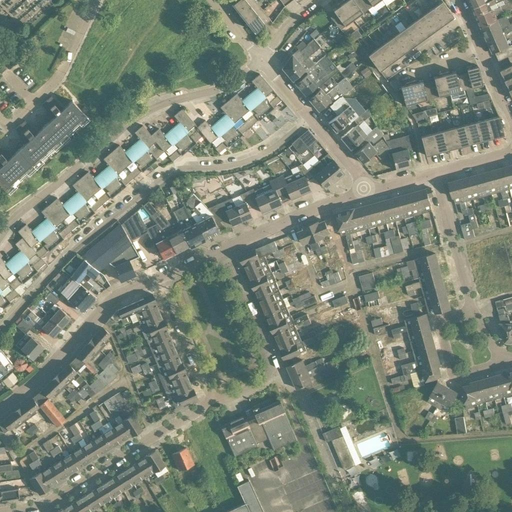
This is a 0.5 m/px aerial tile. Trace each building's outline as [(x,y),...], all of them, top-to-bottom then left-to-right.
[(239,15),(255,2),(253,0),(238,0),(233,4),(240,13),(239,14),(239,15)] [(343,0),(341,2),(354,20),(367,10),(360,0),(353,0),(347,0),(347,1),(346,0),(343,0)] [(360,0),(367,10),(381,0),(360,0)] [(430,0),(428,2),(433,8),(444,24),(454,17),(442,1),(436,6),(431,0),(430,0)] [(468,0),(473,9),(489,2),(493,0),(468,0)] [(493,0),(489,2),(473,9),(476,16),(492,9),(492,10),(505,4),(502,0),(493,0)] [(255,2),(239,15),(240,14),(247,22),(246,23),(246,24),(262,11),(255,2)] [(354,20),(341,2),(336,6),(338,7),(333,10),(335,13),(330,17),(334,22),(340,30),(354,20)] [(492,9),(476,16),(482,29),(498,22),(495,15),(511,8),(509,2),(505,4),(492,10),(492,9)] [(419,9),(423,15),(435,31),(444,24),(433,8),(426,13),(422,6),(419,9)] [(262,11),(246,24),(247,23),(255,32),(269,20),(262,11)] [(410,15),(414,21),(426,37),(435,31),(423,15),(417,19),(413,13),(410,15)] [(400,22),(405,28),(416,44),(426,37),(414,21),(408,26),(404,20),(400,22)] [(498,22),(482,29),(488,42),(511,31),(511,24),(501,29),(498,22)] [(391,29),(396,35),(407,51),(416,44),(405,28),(399,33),(394,26),(391,29)] [(511,31),(488,42),(493,54),(495,53),(499,61),(508,57),(511,64),(511,63),(511,45),(510,46),(507,39),(510,37),(511,38),(511,31)] [(382,36),(386,42),(398,58),(407,51),(396,35),(390,39),(385,33),(382,36)] [(315,39),(319,45),(323,42),(319,36),(315,39)] [(287,75),(309,56),(315,51),(320,47),(314,39),(301,49),(300,48),(292,55),(283,67),(283,70),(287,75)] [(377,49),(388,64),(398,58),(386,42),(380,46),(376,40),(372,42),(377,49)] [(388,64),(377,49),(371,53),(367,47),(363,49),(368,55),(379,71),(381,70),(388,64)] [(300,90),(332,63),(326,55),(315,64),(309,68),(305,72),(307,74),(295,84),(296,85),(296,87),(297,88),(299,88),(300,90)] [(309,68),(315,64),(309,56),(287,75),(288,76),(288,78),(290,80),(292,80),(293,81),(304,71),(304,70),(307,66),(309,68)] [(332,77),(338,71),(336,68),(332,63),(300,90),(305,96),(317,86),(319,87),(332,77)] [(340,73),(345,78),(356,67),(352,63),(346,68),(340,73)] [(505,81),(511,77),(511,65),(501,71),(505,81)] [(471,88),(483,85),(478,66),(472,68),(471,66),(466,67),(467,73),(462,74),(465,86),(470,84),(471,88)] [(365,78),(371,73),(367,67),(360,72),(365,78)] [(444,73),(449,94),(460,91),(459,87),(465,86),(462,74),(456,76),(455,72),(450,74),(449,72),(444,73)] [(429,83),(433,99),(449,94),(444,73),(438,75),(439,77),(433,78),(434,82),(429,83)] [(249,95),(257,104),(273,91),(259,74),(251,81),(257,88),(249,95)] [(332,77),(319,87),(320,89),(308,99),(313,105),(338,84),(332,77)] [(352,87),(345,78),(344,79),(338,84),(313,105),(314,106),(314,108),(316,110),(317,110),(318,111),(331,101),(332,103),(352,87)] [(416,103),(411,82),(405,83),(406,85),(400,87),(399,80),(388,82),(394,91),(401,89),(405,106),(416,103)] [(411,82),(416,103),(433,99),(429,83),(423,84),(422,81),(416,82),(416,80),(411,82)] [(460,91),(449,94),(451,101),(465,97),(464,90),(460,91)] [(257,104),(267,115),(274,109),(273,108),(281,100),(273,91),(257,104)] [(228,101),(242,117),(257,104),(249,95),(242,101),(236,94),(228,101)] [(470,105),(488,101),(491,100),(488,94),(476,97),(476,98),(469,100),(470,105)] [(45,126),(61,144),(88,119),(72,101),(63,110),(51,97),(42,105),(47,112),(47,116),(53,117),(54,118),(45,126)] [(359,98),(328,123),(332,127),(332,129),(334,131),(335,131),(336,132),(349,121),(347,117),(363,103),(359,98)] [(218,121),(226,131),(242,117),(228,101),(220,108),(226,115),(218,121)] [(242,117),(250,127),(258,120),(259,121),(267,115),(257,104),(242,117)] [(172,129),(180,139),(196,126),(182,109),(173,116),(179,123),(172,129)] [(367,136),(377,127),(377,126),(367,134),(360,124),(370,116),(367,110),(354,121),(358,125),(354,128),(353,128),(341,138),(350,149),(367,136)] [(226,131),(235,141),(243,135),(242,134),(250,127),(242,117),(226,131)] [(487,120),(492,138),(503,135),(498,117),(487,120)] [(204,135),(203,136),(211,144),(226,131),(218,121),(211,127),(205,120),(197,127),(204,135)] [(492,138),(487,120),(476,122),(481,141),(492,138)] [(35,168),(61,144),(45,126),(37,134),(25,121),(15,130),(21,136),(21,141),(26,141),(27,143),(19,151),(35,168)] [(481,141),(476,122),(465,125),(470,144),(481,141)] [(470,144),(465,125),(454,128),(459,147),(470,144)] [(133,146),(141,156),(156,142),(151,135),(143,126),(141,126),(134,133),(140,140),(133,146)] [(180,139),(189,150),(196,144),(195,143),(203,136),(204,135),(197,127),(196,126),(180,139)] [(377,127),(367,136),(374,144),(382,137),(377,127)] [(459,147),(454,128),(443,131),(448,150),(459,147)] [(151,135),(156,142),(165,152),(180,139),(172,129),(164,136),(158,129),(151,135)] [(299,138),(308,149),(317,141),(308,130),(299,138)] [(226,131),(211,144),(219,154),(227,146),(228,147),(235,141),(226,131)] [(448,150),(443,131),(432,134),(437,153),(448,150)] [(390,150),(390,151),(396,170),(411,166),(407,150),(417,148),(413,134),(385,141),(390,150)] [(437,153),(432,134),(420,137),(425,156),(437,153)] [(308,149),(299,138),(291,144),(300,155),(308,149)] [(180,139),(165,152),(164,152),(172,162),(181,155),(182,156),(189,150),(180,139)] [(390,151),(390,150),(382,140),(373,148),(368,142),(354,154),(355,155),(355,156),(357,159),(358,159),(362,164),(375,153),(380,160),(390,151)] [(141,156),(150,166),(157,160),(156,159),(164,152),(165,152),(156,142),(141,156)] [(111,152),(125,169),(141,156),(133,146),(125,152),(119,146),(111,152)] [(35,168),(19,151),(10,159),(9,157),(9,152),(4,152),(0,147),(0,166),(1,167),(0,167),(0,184),(8,193),(35,168)] [(101,172),(109,182),(125,169),(111,152),(103,159),(109,166),(101,172)] [(318,161),(335,181),(344,174),(339,168),(340,168),(328,154),(318,161)] [(125,169),(133,178),(141,171),(142,172),(150,166),(141,156),(125,169)] [(335,181),(318,161),(307,170),(313,178),(315,176),(325,189),(335,181)] [(511,162),(450,179),(465,239),(476,236),(474,228),(480,226),(477,217),(469,219),(464,200),(511,188),(511,162)] [(109,182),(118,193),(126,186),(125,185),(133,178),(125,169),(109,182)] [(80,179),(94,195),(109,182),(101,172),(94,179),(88,172),(80,179)] [(294,181),(301,196),(311,191),(304,177),(294,181)] [(70,199),(78,208),(94,195),(80,179),(72,186),(78,192),(70,199)] [(301,196),(294,181),(284,185),(281,179),(277,181),(282,194),(287,192),(290,200),(301,196)] [(282,194),(277,181),(272,183),(275,189),(265,194),(271,208),(281,204),(278,196),(282,194)] [(94,195),(102,205),(110,198),(111,199),(118,193),(109,182),(94,195)] [(334,209),(338,230),(362,224),(362,226),(434,209),(431,196),(435,195),(433,187),(334,209)] [(271,208),(265,194),(254,198),(252,192),(247,194),(253,207),(257,205),(261,213),(271,208)] [(253,207),(247,194),(242,196),(245,202),(235,207),(241,221),(252,217),(248,209),(253,207)] [(78,208),(87,219),(95,213),(94,212),(102,205),(94,195),(78,208)] [(200,214),(205,219),(195,223),(195,224),(204,240),(213,235),(226,228),(220,222),(193,195),(185,203),(198,216),(200,214)] [(49,205),(63,221),(78,208),(70,199),(63,205),(57,198),(49,205)] [(204,240),(195,224),(189,213),(184,208),(179,199),(167,204),(172,213),(180,231),(188,246),(189,246),(191,247),(204,240)] [(241,221),(235,207),(232,201),(209,211),(220,222),(228,218),(231,226),(241,221)] [(188,246),(180,231),(173,234),(167,227),(171,224),(159,210),(157,212),(148,202),(143,207),(157,225),(163,232),(168,237),(176,252),(179,251),(181,252),(185,250),(185,248),(188,246)] [(39,225),(47,235),(63,221),(49,205),(41,212),(47,219),(39,225)] [(63,221),(71,231),(79,224),(80,225),(87,219),(78,208),(63,221)] [(163,232),(157,225),(148,230),(138,211),(121,226),(130,242),(147,234),(156,251),(158,251),(163,259),(168,257),(171,258),(174,256),(174,254),(176,252),(168,237),(163,232)] [(298,226),(303,243),(332,234),(327,218),(298,226)] [(47,235),(56,245),(64,239),(63,238),(71,231),(63,221),(47,235)] [(416,221),(403,225),(406,236),(419,232),(416,221)] [(22,238),(31,248),(47,235),(39,225),(31,232),(26,225),(17,232),(22,238)] [(132,245),(130,242),(121,226),(120,225),(80,258),(84,260),(98,271),(112,261),(120,281),(134,275),(124,251),(132,245)] [(375,248),(378,258),(405,250),(400,234),(396,235),(394,229),(385,232),(388,244),(375,248)] [(31,248),(36,254),(40,258),(40,257),(48,251),(49,252),(56,245),(47,235),(31,248)] [(13,257),(21,267),(36,254),(31,248),(22,238),(15,244),(21,251),(13,257)] [(477,253),(498,247),(496,238),(489,239),(474,243),(477,253)] [(314,250),(321,246),(318,239),(310,242),(314,250)] [(245,255),(282,360),(302,353),(267,254),(279,249),(276,240),(257,247),(258,250),(245,255)] [(351,251),(355,263),(365,259),(361,247),(351,251)] [(479,262),(501,256),(498,247),(477,253),(479,262)] [(431,313),(453,306),(436,251),(407,260),(409,265),(402,267),(404,276),(412,274),(410,270),(420,267),(424,279),(420,280),(431,313)] [(21,267),(30,278),(38,272),(37,270),(45,263),(40,257),(40,258),(36,254),(21,267)] [(501,256),(479,262),(482,271),(503,265),(511,262),(511,257),(502,260),(501,256)] [(0,274),(5,280),(21,267),(13,257),(5,264),(0,257),(0,274)] [(84,260),(71,277),(89,291),(93,286),(85,281),(89,276),(92,279),(98,271),(84,260)] [(503,265),(482,271),(484,280),(506,274),(503,265)] [(14,290),(22,283),(23,284),(30,278),(21,267),(5,280),(9,285),(14,290)] [(323,282),(325,287),(342,280),(338,270),(328,274),(330,279),(323,282)] [(373,272),(360,275),(364,290),(377,286),(373,272)] [(0,293),(9,285),(5,280),(0,274),(0,293)] [(506,274),(484,280),(487,289),(508,283),(506,274)] [(89,291),(71,277),(59,292),(83,313),(96,297),(89,291)] [(421,281),(407,283),(409,294),(423,292),(421,281)] [(508,283),(487,289),(489,299),(504,294),(511,292),(508,283)] [(0,293),(0,305),(3,309),(11,303),(10,302),(18,294),(14,290),(9,285),(0,293)] [(317,301),(312,290),(294,298),(298,309),(317,301)] [(366,293),(367,299),(381,297),(380,291),(366,293)] [(50,292),(44,299),(48,302),(49,300),(54,304),(58,299),(50,292)] [(180,405),(197,398),(155,292),(117,307),(122,317),(130,314),(134,323),(140,321),(150,346),(127,356),(129,362),(154,352),(161,372),(166,370),(180,405)] [(346,295),(334,299),(336,306),(349,301),(346,295)] [(511,296),(497,300),(501,319),(508,317),(507,312),(511,310),(511,296)] [(51,308),(46,314),(61,328),(70,318),(58,307),(54,311),(51,308)] [(409,330),(416,360),(402,363),(404,374),(412,372),(415,387),(423,386),(422,381),(444,376),(429,311),(405,317),(407,325),(393,328),(395,338),(402,336),(401,332),(409,330)] [(23,320),(31,327),(35,322),(38,319),(31,312),(23,320)] [(61,328),(46,314),(41,320),(43,322),(40,326),(53,338),(61,328)] [(31,327),(23,320),(16,327),(25,334),(31,327)] [(128,334),(142,329),(141,325),(127,330),(128,334)] [(90,342),(100,351),(109,341),(107,339),(110,335),(102,328),(90,342)] [(31,337),(20,349),(32,360),(43,348),(31,337)] [(0,348),(3,351),(9,346),(0,338),(0,348)] [(85,363),(87,361),(89,359),(91,361),(100,351),(90,342),(78,355),(85,363)] [(109,352),(106,356),(111,361),(114,357),(109,352)] [(69,365),(76,373),(83,365),(94,375),(98,371),(87,361),(85,363),(78,355),(69,365)] [(24,356),(13,363),(19,371),(29,365),(24,356)] [(103,370),(98,375),(97,373),(94,376),(97,379),(105,387),(107,385),(117,377),(114,375),(119,371),(112,363),(110,364),(109,363),(111,361),(106,356),(98,365),(103,370)] [(322,371),(324,375),(332,372),(324,356),(307,364),(313,375),(322,371)] [(287,363),(296,387),(313,380),(304,357),(287,363)] [(132,367),(135,375),(151,369),(148,361),(132,367)] [(55,378),(64,388),(75,378),(73,376),(76,373),(69,365),(55,378)] [(467,406),(511,394),(511,369),(461,382),(467,406)] [(11,372),(5,380),(9,384),(15,375),(11,372)] [(411,373),(392,377),(393,383),(412,379),(411,373)] [(42,390),(49,399),(52,395),(54,398),(64,388),(55,378),(42,390)] [(96,394),(105,387),(97,379),(89,386),(96,394)] [(440,379),(427,399),(447,411),(459,391),(440,379)] [(87,383),(82,388),(88,395),(89,394),(91,398),(96,394),(89,386),(87,383)] [(32,399),(39,408),(39,407),(57,427),(65,420),(48,400),(49,399),(42,390),(32,399)] [(73,392),(70,394),(75,399),(77,402),(82,398),(77,392),(75,390),(73,392)] [(124,399),(130,396),(127,390),(121,393),(124,399)] [(109,399),(119,416),(123,413),(119,406),(125,403),(119,392),(109,399)] [(71,403),(75,399),(70,394),(67,398),(71,403)] [(17,410),(25,422),(26,421),(37,413),(35,411),(39,408),(32,399),(22,406),(17,410)] [(119,416),(109,399),(103,402),(110,412),(111,412),(114,418),(119,416)] [(257,446),(260,452),(271,447),(273,450),(296,440),(280,402),(280,401),(271,404),(269,400),(251,407),(253,413),(251,414),(249,410),(247,411),(245,412),(247,416),(244,417),(244,416),(220,426),(234,457),(257,446)] [(14,430),(25,422),(17,410),(2,421),(3,422),(0,423),(0,427),(4,434),(13,427),(14,430)] [(94,422),(94,423),(98,429),(103,426),(99,420),(100,420),(94,411),(89,415),(94,422)] [(122,422),(131,436),(131,437),(142,430),(132,415),(122,421),(122,422)] [(465,416),(457,417),(458,432),(466,432),(465,416)] [(131,436),(122,422),(112,429),(121,442),(131,436)] [(30,427),(35,433),(39,430),(34,424),(30,427)] [(69,428),(74,436),(78,442),(82,439),(78,433),(79,432),(74,424),(69,428)] [(35,433),(30,427),(26,430),(31,436),(35,433)] [(121,442),(112,429),(102,435),(110,449),(121,442)] [(110,449),(102,435),(92,442),(100,455),(110,449)] [(344,470),(353,466),(341,437),(332,441),(344,470)] [(57,455),(54,449),(49,441),(43,445),(48,453),(50,452),(53,458),(57,455)] [(100,455),(92,442),(82,448),(90,462),(100,455)] [(54,449),(57,455),(62,452),(58,446),(54,449)] [(90,462),(82,448),(71,454),(80,468),(90,462)] [(186,448),(172,454),(179,471),(193,465),(186,448)] [(144,457),(145,458),(154,473),(165,466),(155,450),(144,457)] [(34,452),(29,455),(33,461),(37,468),(40,472),(42,470),(40,466),(41,466),(38,461),(39,460),(34,452)] [(80,468),(71,454),(61,461),(70,474),(80,468)] [(134,465),(143,478),(153,472),(154,473),(145,458),(134,465)] [(28,464),(32,471),(37,468),(33,461),(28,464)] [(70,474),(61,461),(51,467),(59,481),(70,474)] [(0,473),(5,473),(12,472),(11,464),(0,465),(0,473)] [(124,471),(133,485),(143,478),(134,465),(124,471)] [(59,481),(51,467),(41,473),(40,472),(40,473),(49,487),(59,481)] [(18,471),(12,472),(5,473),(6,479),(19,477),(18,471)] [(114,477),(123,491),(133,485),(124,471),(114,477)] [(50,488),(49,487),(40,473),(29,479),(39,495),(50,488)] [(157,477),(161,483),(165,481),(161,474),(157,477)] [(104,484),(112,497),(123,491),(114,477),(104,484)] [(161,483),(157,477),(153,480),(157,486),(161,483)] [(263,511),(249,480),(237,487),(244,503),(225,511),(263,511)] [(94,490),(102,504),(112,497),(104,484),(94,490)] [(136,491),(140,496),(148,507),(151,504),(144,494),(145,493),(141,487),(136,491)] [(0,491),(0,501),(1,502),(19,499),(18,489),(0,491)] [(84,497),(92,510),(102,504),(94,490),(84,497)] [(73,503),(79,511),(89,511),(92,510),(84,497),(73,503)] [(79,511),(73,503),(63,509),(64,511),(79,511)]
